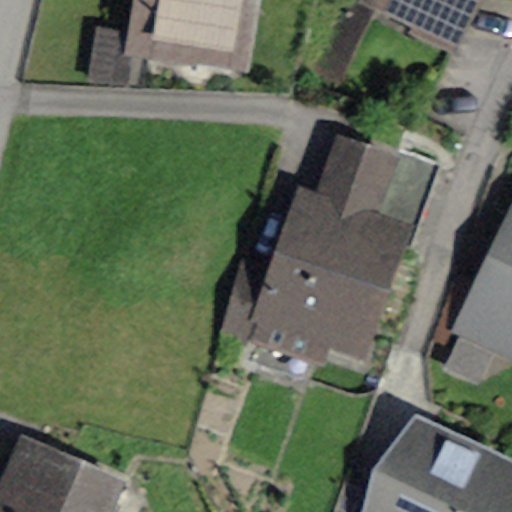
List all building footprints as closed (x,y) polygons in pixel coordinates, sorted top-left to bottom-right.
[(151,0),(143,48),(189,57),(187,64),(227,71),(240,0),(151,0)] [(379,0),(404,12),(404,11),(450,34),(467,0),(379,0)] [(450,34),(404,11),(404,12),(393,36),(349,13),(336,38),(381,61),(369,85),(422,111),(458,38),(450,34)] [(137,87),(143,48),(129,46),(131,37),(99,32),(92,80),(137,87)] [(354,342),(390,240),(367,231),(392,161),(336,141),(319,193),(326,195),(319,215),(304,210),(258,343),(315,363),(325,332),(354,342)] [(511,235),(468,327),(511,348),(511,235)] [(268,275),(241,266),(226,314),(251,323),(268,275)] [(502,511),(511,493),(511,475),(415,429),(377,505),(341,488),(331,511),(502,511)] [(0,511),(106,511),(119,485),(24,442),(0,496),(0,511)]
